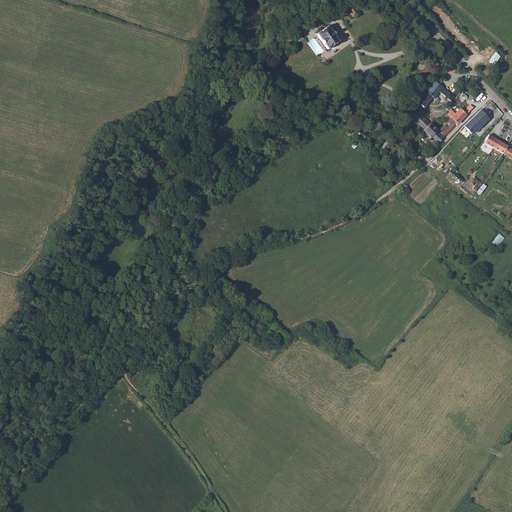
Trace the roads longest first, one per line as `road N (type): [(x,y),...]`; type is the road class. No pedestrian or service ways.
road 1 (track): [(316,235),(391,191),(492,93)]
road 2 (tertiary): [(511,114),(402,0)]
